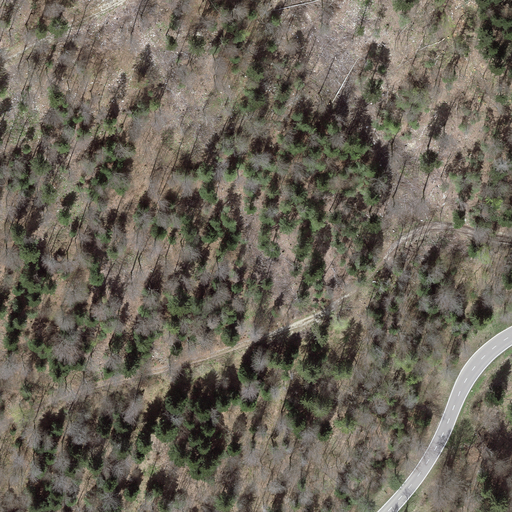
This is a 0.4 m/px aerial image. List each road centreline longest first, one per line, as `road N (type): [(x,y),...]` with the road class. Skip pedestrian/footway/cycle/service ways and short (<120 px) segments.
road 1 (track): [(0,427),(70,393),(215,354),(320,314),(414,231),(448,225),(511,240)]
road 2 (secondary): [(386,511),(435,449),(471,370),(511,335)]
